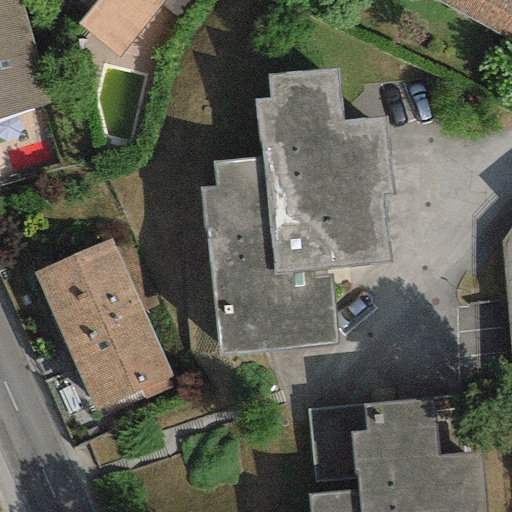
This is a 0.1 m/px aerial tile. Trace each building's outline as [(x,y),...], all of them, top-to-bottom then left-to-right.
[(9,0),(0,0),(0,119),(48,104),(17,0),(16,0),(10,2),(9,0)] [(77,0),(91,10),(76,25),(118,56),(163,0),(77,0)] [(511,0),(434,0),(511,42),(511,0)] [(336,69),(266,75),(268,100),(255,101),(260,158),(212,163),(214,188),(199,189),(203,230),(206,230),(217,355),(335,344),(328,270),(388,264),(382,196),(391,195),(384,116),(341,120),(336,69)] [(110,240),(32,274),(91,410),(169,377),(110,240)] [(429,399),(306,411),(314,496),(308,496),(309,511),(483,511),(478,451),(435,455),(429,399)]
